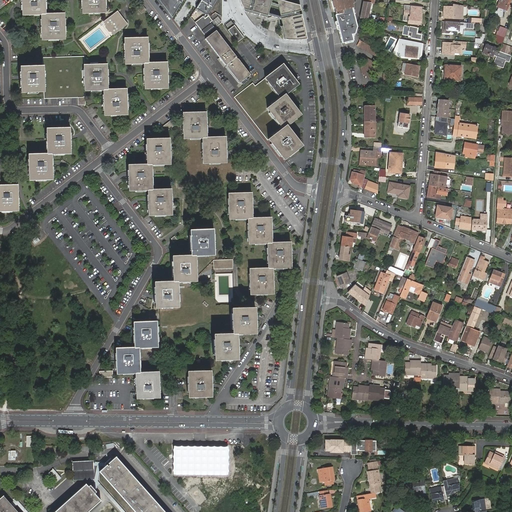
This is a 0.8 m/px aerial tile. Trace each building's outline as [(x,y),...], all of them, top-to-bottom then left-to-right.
[(21,0),(22,10),(22,16),(28,15),(39,15),(41,15),(45,15),(44,9),(44,0),(21,0)] [(81,0),(82,9),(82,14),(89,14),(99,14),(105,13),(105,8),(104,0),(81,0)] [(159,0),(173,18),(184,0),(159,0)] [(203,0),(197,10),(207,16),(216,0),(203,0)] [(268,17),(271,0),(239,0),(240,1),(244,10),(268,17)] [(300,6),(279,0),(276,0),(285,39),(289,40),(294,40),(301,40),(307,39),(300,6)] [(364,19),(368,21),(370,18),(370,17),(368,16),(371,3),(368,3),(368,0),(364,0),(364,2),(360,18),(364,19)] [(500,0),(498,6),(507,10),(510,1),(509,0),(508,0),(500,0)] [(352,6),(332,1),(334,8),(335,12),(334,12),(335,17),(338,16),(354,18),(353,14),(351,7),(353,7),(352,6)] [(463,19),(464,6),(461,5),(453,4),(453,7),(449,7),(444,7),(444,18),(455,18),(455,17),(457,17),(457,19),(463,19)] [(410,17),(411,11),(415,11),(415,8),(422,9),(422,8),(405,6),(403,21),(409,22),(409,17),(410,17)] [(411,11),(410,17),(409,17),(409,22),(409,23),(421,24),(421,19),(421,18),(422,13),(421,13),(422,9),(415,8),(415,11),(411,11)] [(105,22),(107,25),(106,27),(109,32),(112,31),(114,34),(127,24),(120,14),(118,11),(105,22)] [(47,15),(45,15),(41,15),(41,20),(42,35),(42,40),(48,40),(58,40),(65,40),(65,34),(64,19),(64,14),(58,14),(47,15)] [(222,23),(222,19),(221,17),(215,14),(210,18),(208,16),(205,19),(206,21),(200,25),(199,29),(205,37),(222,23)] [(336,18),(338,26),(339,30),(342,29),(350,34),(352,35),(355,34),(357,27),(354,18),(338,16),(335,17),(336,18)] [(203,17),(195,23),(199,29),(200,25),(206,21),(205,19),(203,17)] [(370,18),(368,21),(369,21),(375,24),(380,26),(382,21),(383,21),(370,18)] [(375,24),(369,21),(367,24),(379,30),(380,26),(375,24)] [(465,23),(444,21),(444,26),(444,28),(443,29),(443,33),(450,33),(454,29),(456,31),(459,31),(459,25),(464,26),(465,23)] [(243,34),(236,25),(234,27),(230,30),(239,43),(246,37),(243,34)] [(417,34),(418,28),(405,25),(403,35),(411,37),(411,38),(421,40),(422,35),(417,34)] [(498,34),(500,35),(505,37),(505,36),(508,29),(503,27),(501,27),(498,34)] [(342,29),(339,30),(343,44),(345,43),(353,41),(352,35),(350,34),(342,29)] [(216,31),(206,40),(226,66),(236,58),(216,31)] [(241,65),(242,65),(217,31),(216,31),(236,58),(239,62),(241,65)] [(482,44),(484,34),(481,33),(480,39),(476,38),(475,43),(482,44)] [(124,44),(124,60),(124,65),(131,65),(141,65),(143,65),(147,64),(147,59),(146,43),(146,39),(140,39),(130,39),(124,39),(124,44)] [(370,47),(370,45),(360,40),(357,45),(369,51),(369,49),(370,47)] [(415,52),(416,47),(416,44),(410,43),(410,46),(407,46),(404,46),(404,48),(401,47),(400,56),(417,58),(418,52),(415,52)] [(443,43),(443,54),(454,55),(455,44),(443,43)] [(495,65),(499,52),(498,53),(495,52),(497,48),(486,44),(483,52),(487,53),(486,54),(490,56),(490,55),(497,58),(495,65)] [(390,57),(370,45),(370,47),(369,49),(369,51),(387,62),(390,57)] [(507,55),(499,52),(495,65),(503,67),(505,62),(507,55)] [(226,66),(229,70),(239,62),(236,58),(226,66)] [(368,63),(365,63),(367,64),(379,70),(376,62),(369,58),(369,60),(369,61),(368,63)] [(231,73),(241,65),(239,62),(229,70),(231,73)] [(264,79),(278,97),(283,93),(288,90),(288,91),(298,84),(286,68),(282,62),(263,77),(264,79)] [(389,86),(392,64),(386,63),(383,86),(389,86)] [(149,64),(147,64),(143,65),(143,69),(144,84),(144,90),(150,89),(160,89),(166,89),(166,84),(166,69),(166,64),(160,64),(149,64)] [(379,70),(367,64),(360,65),(363,75),(371,79),(379,70)] [(407,64),(405,74),(418,77),(420,67),(407,64)] [(249,75),(241,65),(231,73),(239,83),(249,75)] [(250,75),(242,65),(241,65),(249,75),(250,75)] [(89,66),(83,66),(83,71),(84,86),(84,92),(90,91),(100,91),(103,91),(106,91),(106,86),(106,70),(106,66),(99,66),(89,66)] [(446,66),(445,76),(448,77),(448,79),(460,80),(461,67),(446,66)] [(42,72),(42,68),(36,68),(25,68),(19,68),(20,73),(20,88),(20,93),(26,93),(37,93),(43,93),(43,87),(42,72)] [(252,83),(234,97),(253,121),(267,111),(264,107),(278,97),(264,79),(255,86),(252,83)] [(109,91),(106,91),(103,91),(103,96),(103,111),(103,116),(110,116),(120,115),(126,115),(126,110),(125,95),(125,90),(119,90),(109,91)] [(278,97),(264,107),(267,111),(279,127),(284,124),(288,121),(289,122),(300,114),(289,100),(283,93),(278,97)] [(423,97),(408,96),(408,104),(418,105),(422,105),(423,97)] [(85,106),(84,98),(76,98),(77,106),(85,106)] [(448,119),(450,101),(440,100),(440,104),(439,104),(438,113),(439,113),(438,118),(448,119)] [(375,106),(364,106),(364,138),(376,138),(375,106)] [(253,121),(265,137),(279,127),(267,111),(253,121)] [(511,111),(503,111),(502,124),(503,124),(505,124),(505,128),(503,128),(503,133),(505,133),(506,133),(509,135),(511,133),(511,111)] [(183,119),(183,134),(183,139),(189,139),(200,138),(202,138),(206,138),(206,133),(205,118),(205,113),(199,113),(189,114),(182,114),(183,119)] [(408,128),(411,115),(401,113),(400,121),(399,121),(399,122),(399,127),(408,128)] [(454,129),(454,135),(476,138),(478,125),(459,123),(460,117),(456,116),(456,119),(454,129)] [(447,135),(448,122),(448,119),(438,118),(436,117),(436,121),(437,121),(435,134),(447,135)] [(172,119),(162,126),(167,132),(176,125),(172,119)] [(265,137),(265,138),(281,159),(300,145),(290,131),(284,124),(265,137)] [(47,134),(48,149),(48,154),(52,154),(54,154),(64,154),(71,154),(71,148),(70,133),(70,128),(64,128),(53,129),(47,129),(47,134)] [(209,138),(206,138),(202,138),(203,143),(203,159),(203,163),(209,163),(220,163),(226,162),(226,158),(225,142),(225,138),(219,138),(209,138)] [(146,145),(146,160),(147,165),(150,165),(153,165),(163,165),(169,164),(169,160),(168,144),(168,140),(162,140),(152,140),(146,140),(146,145)] [(473,155),(473,158),(476,159),(476,156),(477,156),(478,149),(479,145),(477,144),(466,142),(465,148),(467,148),(466,154),(473,155)] [(381,156),(382,148),(375,147),(374,152),(373,152),(361,152),(360,163),(375,165),(375,158),(375,156),(381,156)] [(456,155),(437,152),(436,166),(451,168),(452,159),(455,159),(456,155)] [(52,154),(48,154),(46,154),(35,155),(29,155),(29,160),(30,175),(30,180),(36,180),(46,180),(53,179),(52,174),(52,159),(52,154)] [(399,163),(400,163),(401,155),(388,154),(387,171),(399,172),(399,163)] [(150,165),(147,165),(146,165),(144,165),(134,166),(128,166),(128,172),(129,187),(129,192),(135,191),(145,191),(148,191),(151,191),(151,186),(151,171),(150,165)] [(360,186),(365,188),(368,180),(368,179),(364,177),(365,172),(364,172),(361,172),(360,174),(353,173),(352,173),(350,180),(353,183),(360,185),(360,186)] [(439,187),(440,183),(441,176),(432,174),(430,186),(435,187),(439,187)] [(465,184),(474,185),(474,177),(467,176),(465,184)] [(378,193),(379,184),(368,180),(365,188),(378,193)] [(390,182),(388,191),(399,193),(398,195),(407,198),(410,186),(390,182)] [(0,186),(0,211),(1,212),(11,211),(17,211),(16,206),(16,191),(16,186),(10,186),(0,186)] [(439,187),(435,187),(430,186),(428,198),(437,199),(439,187)] [(153,191),(151,191),(148,191),(148,196),(148,211),(148,216),(154,215),(165,215),(171,215),(171,210),(170,195),(170,190),(164,190),(153,191)] [(227,199),(228,214),(228,219),(234,218),(244,218),(247,218),(251,218),(251,213),(250,198),(250,193),(244,193),(233,194),(227,194),(227,199)] [(504,198),(498,197),(498,209),(499,209),(504,209),(504,206),(506,206),(506,201),(504,201),(504,198)] [(438,206),(436,217),(451,219),(453,208),(445,207),(438,206)] [(499,209),(498,222),(511,223),(511,218),(511,209),(504,209),(499,209)] [(351,210),(350,216),(346,216),(345,221),(363,224),(365,212),(351,210)] [(474,220),(473,229),(487,230),(488,215),(482,214),(481,220),(474,220)] [(460,219),(456,219),(455,225),(459,226),(459,228),(471,230),(472,218),(461,216),(460,219)] [(264,243),(267,243),(270,243),(270,238),(269,223),(269,218),(263,218),(253,218),(251,218),(247,218),(247,223),(247,238),(247,243),(254,243),(264,243)] [(375,218),(368,237),(376,240),(380,231),(388,234),(392,225),(375,218)] [(399,237),(394,248),(399,250),(404,238),(411,241),(410,241),(414,243),(418,233),(414,232),(415,231),(404,227),(400,226),(396,236),(399,237)] [(188,235),(188,250),(188,255),(192,255),(195,255),(205,255),(211,255),(211,249),(210,234),(210,229),(204,229),(194,230),(188,230),(188,235)] [(357,239),(365,240),(366,233),(358,231),(357,239)] [(342,245),(352,247),(353,240),(356,241),(356,238),(357,238),(357,234),(347,232),(346,237),(343,237),(342,245)] [(419,236),(408,265),(409,266),(410,264),(413,266),(419,251),(420,252),(426,239),(419,236)] [(441,248),(438,247),(440,241),(436,239),(432,248),(426,264),(432,267),(435,260),(444,263),(447,253),(445,253),(447,249),(441,247),(441,248)] [(267,248),(267,263),(267,269),(271,268),(274,268),(283,268),(290,268),(290,263),(289,247),(289,242),(283,242),(273,243),(270,243),(267,243),(267,248)] [(352,249),(352,247),(342,245),(341,252),(343,252),(342,254),(342,258),(350,259),(350,255),(348,255),(349,249),(352,249)] [(192,255),(188,255),(186,255),(176,256),(170,256),(170,260),(170,276),(170,281),(174,281),(177,281),(186,281),(191,281),(193,281),(192,276),(192,260),(192,255)] [(451,261),(449,265),(456,268),(458,263),(459,260),(453,257),(451,261)] [(475,260),(467,257),(458,278),(458,279),(465,282),(471,267),(472,268),(475,260)] [(363,261),(357,258),(354,267),(363,270),(366,262),(363,261)] [(213,260),(214,269),(233,269),(233,259),(213,260)] [(476,270),(475,270),(473,276),(483,280),(486,274),(484,273),(488,262),(480,259),(476,270)] [(388,270),(395,273),(402,276),(404,273),(389,267),(388,270)] [(271,268),(267,269),(265,269),(254,269),(248,269),(249,274),(249,290),(249,295),(255,294),(265,294),(272,294),(271,289),(271,273),(271,268)] [(392,281),(395,273),(388,270),(387,270),(386,274),(382,273),(377,284),(381,285),(383,281),(388,283),(389,280),(392,281)] [(499,274),(500,272),(494,270),(489,281),(496,284),(498,280),(502,282),(505,276),(499,274)] [(337,276),(341,286),(350,282),(346,273),(337,276)] [(406,283),(407,279),(403,277),(398,287),(403,289),(404,288),(406,284),(406,283)] [(408,278),(407,279),(406,283),(406,284),(404,288),(403,289),(402,293),(401,296),(406,298),(409,289),(411,286),(417,288),(415,291),(421,294),(424,285),(414,281),(408,278)] [(174,286),(174,281),(170,281),(167,281),(158,281),(152,282),(152,287),(152,302),(152,307),(158,307),(168,307),(174,306),(174,302),(174,286)] [(370,296),(355,285),(348,292),(366,306),(369,300),(370,296)] [(384,310),(393,314),(400,297),(396,295),(394,300),(393,303),(388,301),(384,310)] [(487,302),(477,298),(474,305),(484,309),(487,302)] [(375,302),(369,300),(366,305),(373,308),(375,302)] [(430,308),(428,313),(427,316),(436,320),(443,305),(433,301),(430,308)] [(495,313),(497,307),(491,304),(488,311),(493,313),(495,313)] [(483,310),(474,306),(467,323),(476,327),(483,310)] [(229,313),(229,329),(229,334),(233,333),(235,334),(246,333),(252,333),(252,328),(252,313),(252,308),(246,308),(234,308),(229,309),(229,313)] [(504,311),(501,310),(499,315),(505,318),(508,319),(511,320),(511,317),(503,314),(504,311)] [(412,312),(407,324),(415,327),(416,325),(420,326),(424,317),(412,312)] [(464,323),(455,320),(453,325),(452,327),(448,337),(456,341),(464,323)] [(131,327),(131,343),(131,348),(135,348),(137,348),(148,347),(154,347),(154,342),(153,327),(153,322),(147,322),(137,322),(130,322),(131,327)] [(340,338),(351,339),(352,331),(350,331),(350,328),(351,323),(339,322),(337,337),(340,338)] [(442,335),(448,337),(452,327),(441,322),(440,325),(436,333),(433,341),(441,344),(444,338),(441,337),(442,335)] [(480,332),(466,327),(461,340),(465,342),(466,341),(471,343),(470,344),(475,346),(480,332)] [(233,333),(229,334),(227,334),(217,334),(211,334),(211,339),(211,355),(211,360),(217,359),(227,359),(234,359),(234,354),(234,338),(233,333)] [(492,340),(484,337),(479,347),(484,349),(484,350),(488,352),(492,340)] [(352,348),(353,340),(351,339),(340,338),(338,353),(349,355),(350,350),(350,347),(352,348)] [(374,359),(381,360),(383,345),(371,343),(370,348),(370,350),(368,349),(367,358),(370,359),(374,359)] [(135,348),(131,348),(128,348),(118,348),(112,348),(112,353),(113,368),(113,373),(119,373),(129,373),(132,373),(136,372),(135,368),(135,352),(135,348)] [(506,352),(498,349),(494,359),(505,363),(509,353),(506,352)] [(385,377),(388,361),(381,360),(374,359),(373,367),(375,367),(375,370),(374,375),(385,377)] [(346,378),(347,378),(348,370),(346,369),(346,367),(347,362),(336,360),(333,376),(346,378)] [(421,363),(421,360),(413,360),(413,363),(410,363),(406,362),(406,374),(421,375),(421,363)] [(430,363),(421,363),(421,375),(421,377),(437,378),(437,366),(432,365),(429,366),(430,363)] [(189,376),(189,392),(189,397),(195,396),(205,396),(212,396),(211,391),(211,376),(211,371),(205,371),(195,371),(189,371),(189,376)] [(138,372),(136,372),(132,373),(132,377),(132,393),(132,398),(139,398),(149,397),(155,397),(155,393),(154,377),(154,372),(148,372),(138,372)] [(460,377),(460,374),(452,374),(452,376),(450,376),(445,376),(444,388),(460,388),(460,377)] [(345,386),(346,378),(333,376),(331,376),(328,397),(337,398),(341,399),(343,399),(343,394),(341,393),(342,388),(342,386),(345,386)] [(469,377),(460,377),(460,388),(460,391),(476,391),(476,379),(471,379),(469,379),(469,377)] [(352,398),(368,400),(368,399),(370,386),(362,385),(361,387),(359,387),(354,386),(352,398)] [(370,386),(368,399),(384,401),(385,389),(381,388),(378,388),(379,386),(370,385),(370,386)] [(497,392),(497,390),(489,390),(489,403),(505,404),(505,402),(510,403),(510,393),(499,392),(497,392)] [(331,439),(326,438),(325,450),(331,451),(330,452),(344,453),(344,451),(345,439),(331,438),(331,439)] [(352,440),(345,439),(344,451),(352,452),(352,448),(352,445),(352,440)] [(358,445),(357,451),(377,452),(377,442),(358,440),(358,445)] [(474,446),(461,445),(461,450),(464,450),(464,454),(462,454),(462,463),(471,464),(472,454),(473,454),(474,446)] [(495,456),(493,455),(489,453),(484,465),(498,472),(504,458),(496,454),(495,456)] [(165,511),(132,474),(130,472),(120,461),(116,456),(112,460),(110,458),(105,463),(104,466),(104,467),(99,471),(135,511),(165,511)] [(91,467),(91,464),(91,461),(72,463),(73,468),(75,468),(75,474),(73,474),(74,479),(89,478),(92,477),(91,467)] [(368,470),(371,493),(373,493),(375,493),(380,492),(379,487),(381,487),(380,482),(381,482),(379,469),(378,469),(377,461),(369,462),(370,470),(368,470)] [(126,511),(97,479),(99,466),(104,466),(105,463),(91,464),(91,467),(96,467),(95,477),(94,480),(93,488),(94,490),(96,483),(122,511),(126,511)] [(320,481),(325,480),(326,485),(334,483),(333,479),(335,479),(333,467),(318,470),(320,481)] [(455,480),(444,482),(445,487),(447,496),(454,495),(453,493),(461,492),(459,482),(455,482),(455,480)] [(427,490),(425,481),(408,484),(409,493),(417,492),(417,494),(423,493),(422,490),(427,490)] [(53,511),(87,511),(101,500),(94,493),(91,489),(93,488),(90,485),(88,487),(86,483),(53,511)] [(447,496),(445,487),(434,489),(434,491),(431,492),(433,502),(440,501),(440,502),(448,501),(447,496)] [(328,490),(320,491),(321,495),(320,495),(322,508),(333,507),(331,493),(329,493),(328,490)] [(371,493),(357,495),(359,511),(360,511),(370,510),(368,498),(374,497),(373,493),(371,493)] [(18,511),(14,507),(3,495),(0,498),(0,511),(18,511)] [(471,509),(471,511),(486,511),(485,503),(482,504),(482,500),(472,501),(473,509),(471,509)]
